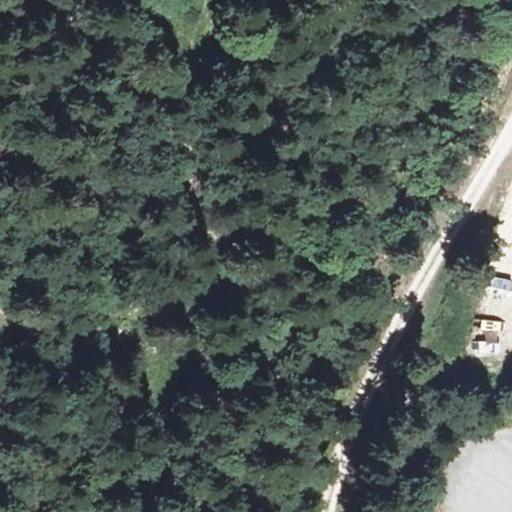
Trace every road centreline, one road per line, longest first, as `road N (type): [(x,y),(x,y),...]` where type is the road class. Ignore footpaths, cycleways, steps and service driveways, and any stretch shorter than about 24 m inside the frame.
road 1 (track): [(125,511),(172,363),(210,0)]
road 2 (track): [(325,511),(360,396),(448,227),(511,127)]
